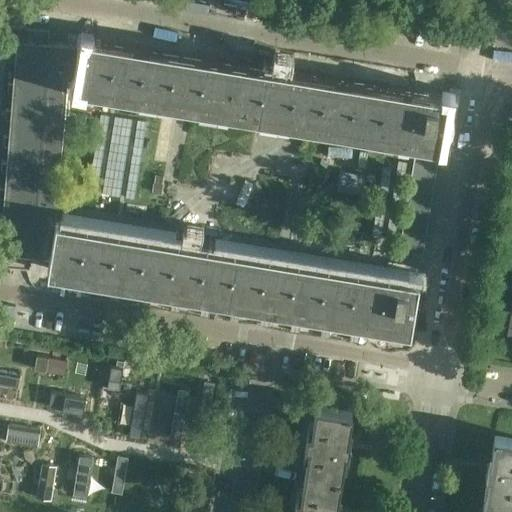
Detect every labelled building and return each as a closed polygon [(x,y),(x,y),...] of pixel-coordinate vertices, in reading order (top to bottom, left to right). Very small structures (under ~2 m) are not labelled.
[(7,91),(12,92),(11,108),(6,107),(5,118),(10,118),(9,134),(4,134),(3,144),(8,144),(7,161),(1,160),(0,170),(6,171),(5,187),(0,186),(0,196),(4,197),(2,213),(0,213),(0,223),(2,223),(0,241),(0,264),(30,267),(31,254),(50,255),(57,225),(58,218),(56,218),(68,71),(80,72),(83,58),(47,55),(48,41),(49,29),(18,26),(17,39),(16,52),(13,82),(8,81),(7,91)] [(83,58),(80,72),(78,87),(440,146),(448,95),(446,94),(445,100),(88,42),(89,36),(86,35),(83,58)] [(414,156),(412,167),(436,171),(437,160),(414,156)] [(412,167),(410,179),(434,183),(436,171),(412,167)] [(410,179),(408,191),(432,195),(434,183),(410,179)] [(408,191),(406,203),(430,207),(432,195),(408,191)] [(406,203),(404,215),(428,219),(430,207),(406,203)] [(404,215),(402,227),(426,231),(428,219),(404,215)] [(57,225),(50,255),(47,269),(409,329),(418,278),(416,278),(415,284),(57,225)] [(402,227),(400,239),(424,243),(426,231),(402,227)] [(400,239),(398,251),(422,255),(424,243),(400,239)] [(36,356),(34,369),(37,369),(44,370),(64,374),(67,360),(36,356)] [(111,365),(105,405),(117,407),(123,367),(111,365)] [(0,370),(0,395),(6,396),(14,398),(15,395),(16,388),(19,374),(0,370)] [(203,389),(199,417),(202,417),(208,418),(214,383),(205,382),(203,389)] [(169,438),(180,440),(181,437),(187,399),(188,397),(189,391),(178,389),(177,395),(176,397),(174,408),(173,415),(169,435),(169,438)] [(51,391),(48,407),(83,412),(86,397),(51,391)] [(132,417),(128,437),(141,439),(142,433),(142,431),(149,393),(140,391),(136,391),(133,408),(132,417)] [(352,412),(317,406),(316,406),(312,433),(307,432),(305,444),(310,445),(305,472),(341,478),(345,451),(348,451),(350,440),(347,439),(352,412)] [(10,424),(7,441),(37,446),(38,442),(39,434),(40,429),(26,427),(19,426),(10,424)] [(484,501),(511,505),(511,437),(494,435),(490,462),(487,462),(485,473),(488,474),(484,501)] [(79,454),(73,494),(86,496),(93,457),(79,454)] [(117,455),(111,492),(122,494),(128,457),(123,456),(119,456),(117,455)] [(41,463),(35,497),(51,500),(57,465),(41,463)] [(298,511),(337,511),(339,505),(336,504),(341,478),(305,472),(301,498),(297,498),(294,510),(298,511)] [(511,511),(511,505),(484,501),(481,511),(511,511)]
